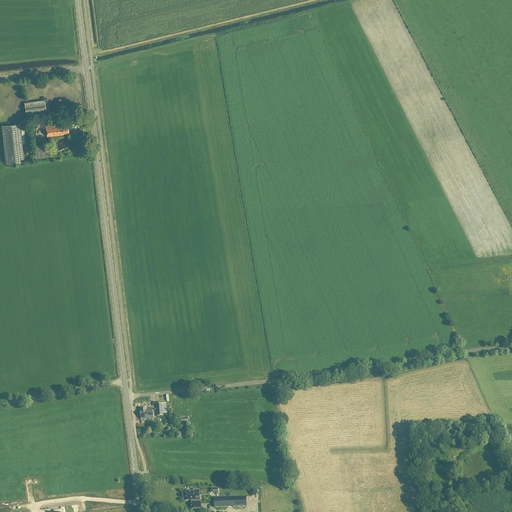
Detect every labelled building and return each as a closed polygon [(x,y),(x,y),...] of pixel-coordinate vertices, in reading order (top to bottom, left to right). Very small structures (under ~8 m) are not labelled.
[(8,98),(2,100),(5,110),(11,108),(8,98)] [(45,100),(25,103),(26,115),(46,112),(45,100)] [(25,164),(24,161),(20,123),(2,125),(6,163),(20,162),(20,165),(25,164)] [(47,136),(69,134),(67,124),(46,126),(47,136)] [(49,143),(34,145),(36,160),(51,158),(49,143)] [(166,404),(156,404),(157,417),(163,416),(163,413),(167,413),(166,404)] [(146,408),(140,409),(141,420),(144,420),(153,419),(152,408),(146,409),(146,408)] [(191,502),(191,508),(201,508),(201,502),(200,502),(199,489),(193,490),(193,491),(186,491),(186,500),(192,500),(192,502),(191,502)] [(214,498),(214,508),(246,506),(246,497),(214,498)]
